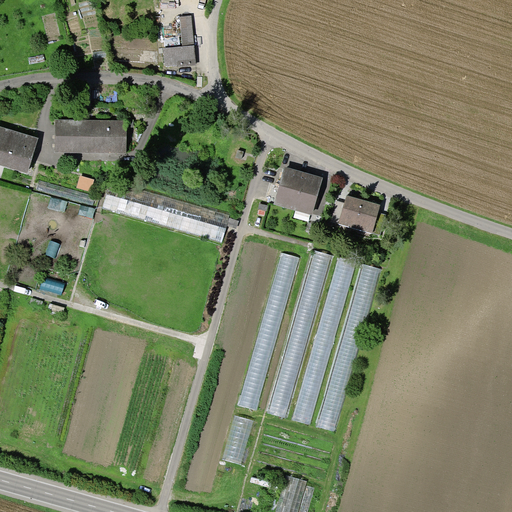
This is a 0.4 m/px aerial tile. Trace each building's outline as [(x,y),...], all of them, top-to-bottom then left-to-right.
[(196,65),(192,15),(180,16),(183,46),(163,48),(165,67),(196,65)] [(127,122),(55,123),(55,154),(127,153),(127,122)] [(39,139),(0,126),(0,165),(27,174),(39,139)] [(322,180),(283,170),(274,205),(313,215),(322,180)] [(95,195),(39,179),(36,189),(92,205),(95,195)] [(230,214),(110,180),(102,209),(221,243),(230,214)] [(380,206),(347,197),(340,225),(373,233),(380,206)] [(330,255),(312,250),(269,413),(287,417),(330,255)] [(299,258),(282,253),(239,405),(256,410),(299,258)] [(354,261),(336,256),(293,419),(311,424),(354,261)] [(379,270),(361,265),(318,428),(336,433),(379,270)] [(254,421),(235,416),(223,459),(242,465),(254,421)] [(307,511),(315,484),(285,475),(274,511),(307,511)]
